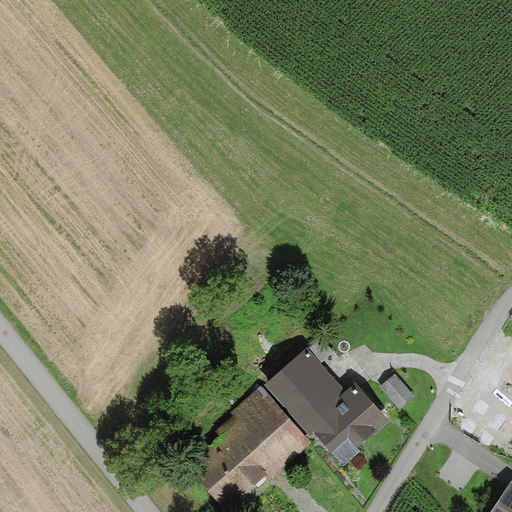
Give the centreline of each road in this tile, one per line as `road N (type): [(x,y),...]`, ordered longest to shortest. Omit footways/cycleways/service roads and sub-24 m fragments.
road 1 (residential): [(374,511),(474,343),(511,300)]
road 2 (residential): [(143,511),(0,332)]
